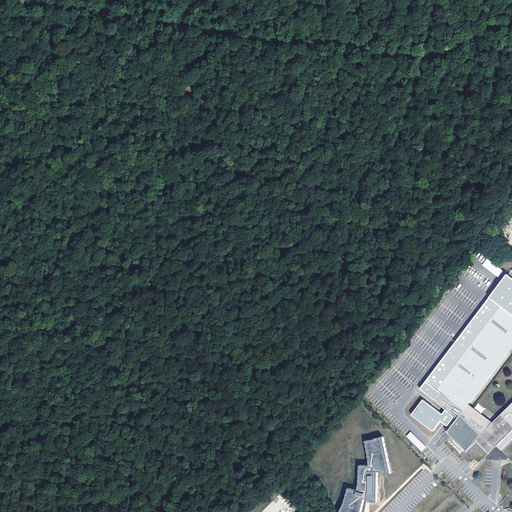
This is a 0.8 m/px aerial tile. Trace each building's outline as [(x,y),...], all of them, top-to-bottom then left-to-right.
[(483,291),(487,286),(481,281),(477,286),(483,291)] [(511,295),(497,284),(492,289),(506,301),(511,295)] [(474,441),(476,439),(478,441),(477,442),(489,454),(497,446),(501,450),(511,438),(511,403),(493,423),(469,405),(511,347),(511,314),(497,303),(491,312),(494,314),(437,390),(440,393),(435,399),(449,414),(450,413),(452,411),(459,418),(457,420),(447,433),(465,451),(475,442),(474,441)] [(457,420),(459,418),(452,411),(450,413),(457,420)] [(422,452),(426,447),(409,430),(405,435),(422,452)] [(373,502),(380,474),(390,472),(384,437),(364,440),(364,441),(367,465),(356,466),(358,481),(356,490),(354,490),(348,488),(346,489),(339,511),(361,511),(364,503),(373,502)]
